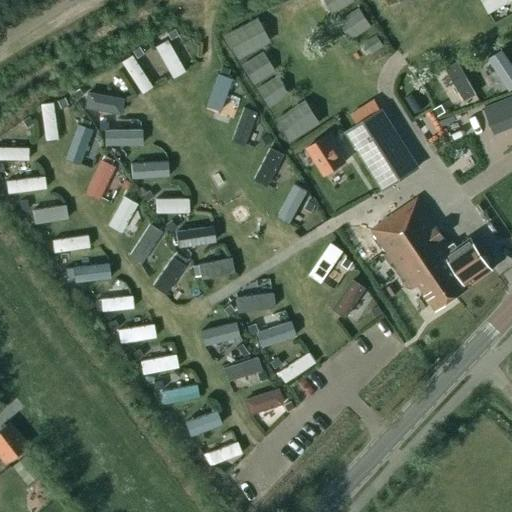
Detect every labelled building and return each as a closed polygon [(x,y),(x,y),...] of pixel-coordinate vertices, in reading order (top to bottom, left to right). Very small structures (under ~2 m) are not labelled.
[(356,0),(331,0),(335,9),(357,0),(356,0)] [(511,2),(511,0),(483,0),(481,2),(489,16),(511,2)] [(173,29),(166,33),(170,40),(177,36),(173,29)] [(183,73),(166,42),(154,49),(171,80),(183,73)] [(139,48),(132,52),(136,59),(143,54),(139,48)] [(511,91),(511,66),(503,52),(489,61),(509,93),(511,91)] [(151,90),(132,58),(121,64),(140,96),(151,90)] [(477,97),(459,64),(446,71),(464,104),(477,97)] [(221,68),(219,75),(226,78),(228,71),(221,68)] [(230,81),(216,76),(204,109),(219,114),(230,81)] [(78,89),(71,93),(76,100),(82,96),(78,89)] [(120,117),(123,101),(87,94),(83,110),(120,117)] [(511,97),(485,109),(493,131),(511,123),(511,97)] [(63,98),(56,102),(60,109),(67,106),(63,98)] [(441,105),(434,109),(438,116),(445,112),(441,105)] [(52,106),(40,107),(44,143),(56,141),(52,106)] [(244,149),(256,114),(242,109),(230,144),(244,149)] [(384,111),(348,134),(384,191),(421,168),(384,111)] [(28,117),(22,121),(26,128),(33,124),(28,117)] [(81,119),(79,126),(87,129),(89,122),(81,119)] [(99,122),(99,131),(108,131),(108,122),(99,122)] [(91,132),(76,127),(63,163),(78,168),(91,132)] [(141,148),(141,132),(103,132),(103,148),(141,148)] [(340,144),(333,133),(308,149),(326,177),(348,163),(337,146),(340,144)] [(269,134),(262,138),(266,145),(273,141),(269,134)] [(444,149),(448,167),(462,163),(458,145),(444,149)] [(0,161),(27,162),(27,150),(0,150),(0,161)] [(265,189),(281,156),(268,150),(252,183),(265,189)] [(103,157),(101,161),(111,166),(113,161),(103,157)] [(114,169),(100,163),(84,196),(98,203),(114,169)] [(167,179),(166,164),(130,166),(131,181),(167,179)] [(110,177),(103,197),(112,201),(120,181),(110,177)] [(44,193),(43,179),(5,182),(6,196),(44,193)] [(290,227),(307,193),(293,186),(276,219),(290,227)] [(148,191),(141,196),(146,203),(153,198),(148,191)] [(126,192),(124,197),(133,202),(136,197),(126,192)] [(136,206),(123,198),(107,228),(120,236),(136,206)] [(27,201),(19,202),(20,210),(28,210),(27,201)] [(187,215),(187,201),(155,201),(155,215),(187,215)] [(392,219),(373,232),(389,255),(386,257),(392,266),(395,264),(408,282),(404,285),(407,289),(411,287),(414,291),(420,286),(437,310),(495,270),(482,250),(480,252),(472,240),(458,249),(455,245),(451,248),(418,201),(400,214),(397,209),(389,215),(392,219)] [(309,202),(305,208),(312,212),(315,205),(309,202)] [(66,222),(65,208),(31,213),(33,227),(66,222)] [(171,221),(164,226),(169,233),(176,228),(171,221)] [(151,223),(149,226),(158,232),(160,228),(151,223)] [(160,236),(147,227),(127,259),(141,267),(160,236)] [(214,245),(212,228),(175,234),(177,250),(214,245)] [(350,236),(356,244),(362,239),(357,231),(350,236)] [(88,252),(86,238),(51,242),(53,255),(88,252)] [(342,253),(329,245),(308,278),(321,286),(342,253)] [(365,246),(357,252),(366,265),(374,259),(365,246)] [(175,253),(172,258),(183,265),(186,261),(175,253)] [(346,259),(341,265),(347,270),(352,263),(346,259)] [(184,269),(171,260),(151,288),(164,297),(184,269)] [(233,277),(230,261),(200,266),(203,282),(233,277)] [(108,282),(107,265),(74,268),(76,285),(108,282)] [(73,268),(65,269),(66,276),(74,276),(73,268)] [(346,321),(366,291),(353,282),(333,312),(346,321)] [(392,285),(387,289),(392,297),(397,293),(392,285)] [(273,311),(271,296),(234,300),(236,316),(273,311)] [(132,312),(132,298),(102,300),(103,314),(132,312)] [(229,305),(222,310),(227,316),(234,311),(229,305)] [(378,307),(372,311),(376,318),(383,314),(378,307)] [(114,322),(107,325),(110,332),(117,329),(114,322)] [(255,324),(247,327),(249,334),(257,332),(255,324)] [(295,339),(290,324),(255,335),(260,350),(295,339)] [(236,340),(232,325),(199,334),(203,349),(236,340)] [(154,342),(153,327),(117,331),(119,346),(154,342)] [(242,345),(237,349),(243,359),(248,355),(242,345)] [(138,350),(131,354),(135,361),(142,357),(138,350)] [(313,366),(306,355),(276,375),(284,385),(313,366)] [(177,371),(175,358),(140,363),(142,376),(177,371)] [(276,358),(269,362),(274,370),(281,365),(276,358)] [(260,372),(256,360),(221,371),(225,383),(260,372)] [(265,372),(257,374),(259,382),(267,379),(265,372)] [(160,381),(152,383),(154,391),(162,389),(160,381)] [(162,407),(198,400),(196,388),(159,394),(162,407)] [(281,408),(276,392),(243,403),(248,418),(281,408)] [(289,402),(282,405),(286,413),(293,409),(289,402)] [(221,428),(216,414),(182,425),(187,439),(221,428)] [(22,438),(9,422),(0,429),(0,459),(4,464),(18,453),(28,445),(22,438)] [(240,457),(236,445),(203,456),(208,468),(240,457)] [(12,466),(27,485),(39,475),(24,456),(12,466)]
